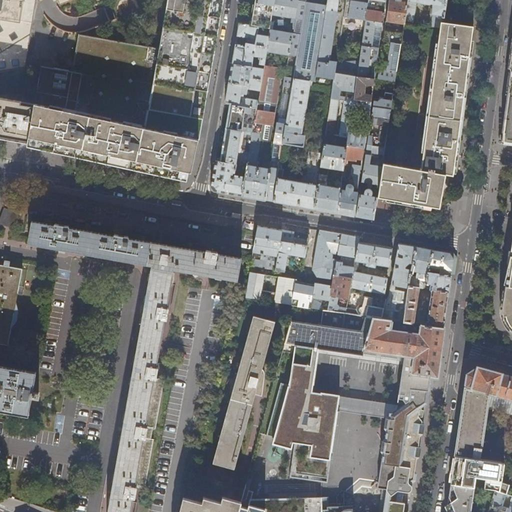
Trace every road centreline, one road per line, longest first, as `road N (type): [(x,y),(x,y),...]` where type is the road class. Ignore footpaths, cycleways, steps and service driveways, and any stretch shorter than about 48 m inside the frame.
road 1 (residential): [(197,200),(471,247)]
road 2 (residential): [(471,247),(501,10)]
road 3 (residential): [(232,0),(197,200)]
road 4 (residential): [(197,200),(0,165)]
road 5 (residential): [(430,511),(457,344)]
